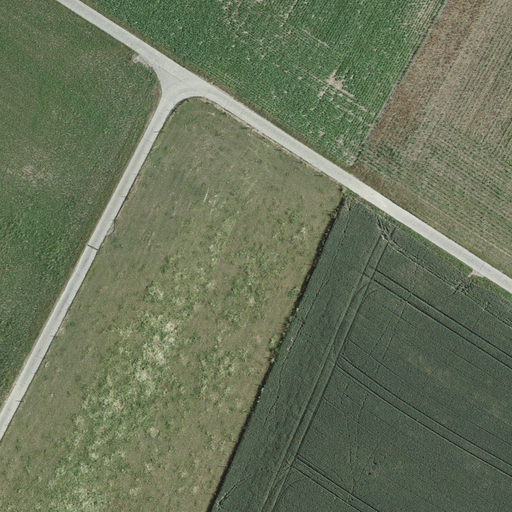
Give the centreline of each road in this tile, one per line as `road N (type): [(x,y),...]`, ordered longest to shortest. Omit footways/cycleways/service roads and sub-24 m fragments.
road 1 (track): [(511,276),(86,0)]
road 2 (track): [(0,404),(176,57)]
